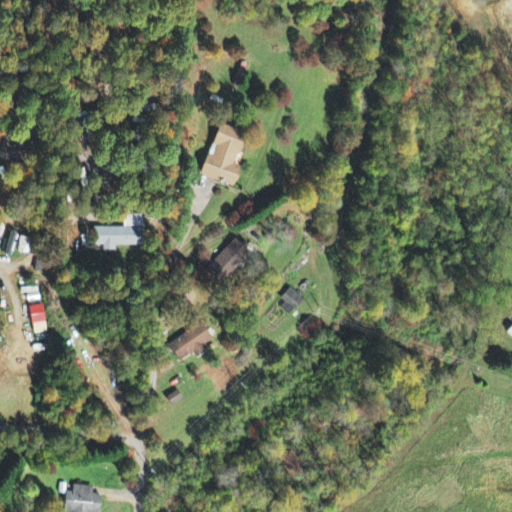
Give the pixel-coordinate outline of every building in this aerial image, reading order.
[(229,186),(235,167),(231,165),(240,132),(215,125),(209,145),(214,146),(211,158),(202,155),(196,177),(229,186)] [(113,246),(139,246),(139,215),(121,215),(121,229),(92,228),(91,246),(101,246),(101,251),(113,251),(113,246)] [(228,276),(246,251),(230,239),(212,264),(228,276)] [(292,311),(301,301),(288,289),(279,299),(292,311)] [(31,335),(45,334),(42,306),(27,308),(31,335)] [(203,347),(201,345),(209,340),(199,324),(164,346),(175,364),(203,347)] [(61,511),(96,511),(97,496),(90,495),(91,487),(71,486),(71,494),(62,493),(61,511)]
